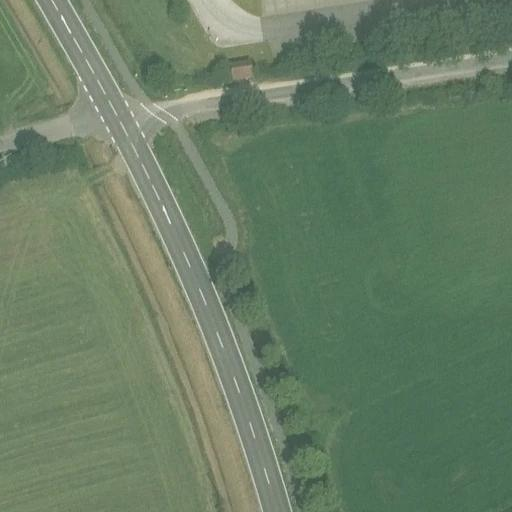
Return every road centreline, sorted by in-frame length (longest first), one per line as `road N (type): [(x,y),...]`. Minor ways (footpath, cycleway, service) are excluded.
road 1 (primary): [(277,511),(193,268),(121,121)]
road 2 (unclassified): [(121,121),(511,58)]
road 3 (primary): [(121,121),(52,0)]
road 4 (unclassified): [(0,152),(121,121)]
